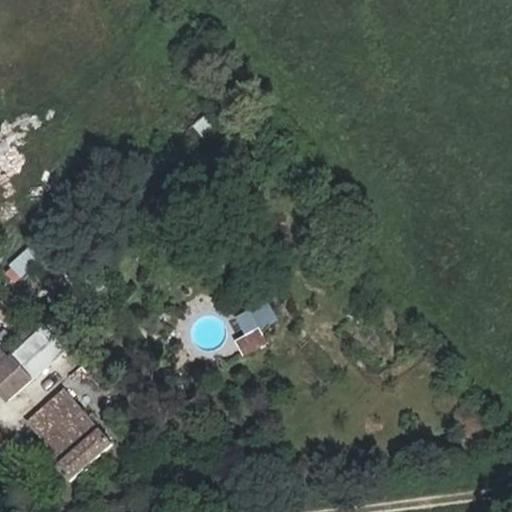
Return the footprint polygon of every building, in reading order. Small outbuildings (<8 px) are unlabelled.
[(235,316),(249,345),(261,339),(257,330),(278,320),(269,301),(235,316)] [(14,357),(0,369),(0,389),(10,401),(66,352),(46,329),(14,357)] [(0,369),(14,357),(0,341),(0,369)] [(113,445),(65,391),(29,423),(49,446),(44,450),(72,481),(113,445)] [(26,504),(37,494),(28,484),(17,494),(26,504)]
